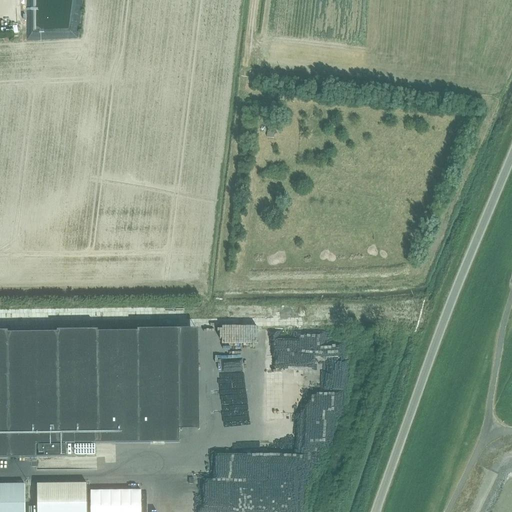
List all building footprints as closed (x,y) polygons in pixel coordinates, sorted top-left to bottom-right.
[(298,353),(299,338),(300,338),(300,325),(283,323),(281,350),(290,351),(290,352),(298,353)] [(0,458),(66,457),(66,444),(99,444),(179,443),(179,430),(178,329),(137,330),(137,332),(98,332),(98,330),(57,331),(57,333),(8,333),(8,331),(0,331),(0,458)] [(247,364),(275,364),(275,331),(224,330),(224,341),(230,341),(230,340),(247,340),(247,351),(247,364)] [(182,332),(181,348),(207,349),(208,333),(182,332)] [(208,346),(206,353),(220,355),(221,348),(208,346)] [(343,348),(332,348),(332,357),(342,357),(343,348)] [(0,511),(25,511),(25,484),(0,484),(0,511)] [(28,511),(87,511),(87,484),(37,484),(37,506),(28,507),(28,511)]
